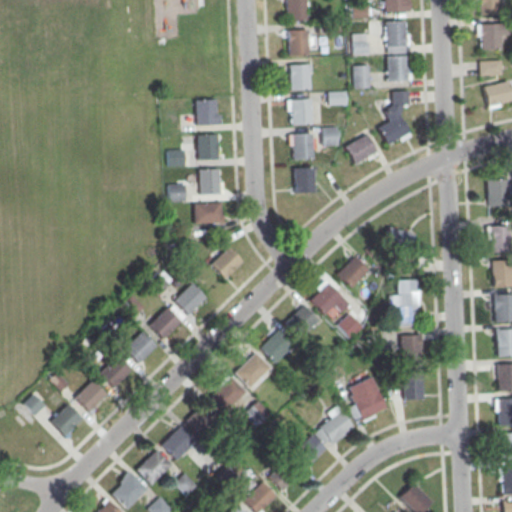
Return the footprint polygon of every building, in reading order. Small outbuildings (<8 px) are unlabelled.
[(284,0),(304,0),(305,21),(285,22),(284,0)] [(381,0),(408,0),(408,12),(382,13),(381,0)] [(477,0),(497,0),(498,14),(478,15),(477,0)] [(350,6),(366,5),(366,19),(350,20),(350,6)] [(383,23),(403,22),(404,46),(384,47),(383,23)] [(478,25),(507,24),(507,35),(498,35),(499,49),(479,50),(478,25)] [(285,31),(305,30),(306,55),(286,56),(285,31)] [(350,33),(366,33),(367,54),(351,55),(350,33)] [(384,57),(404,56),(405,81),(386,82),(384,57)] [(477,62),(499,61),(500,74),(478,75),(477,62)] [(351,66),(367,65),(368,89),(352,89),(351,66)] [(287,67),(307,66),(308,90),(288,91),(287,67)] [(481,85),(506,79),(510,99),(486,105),(481,85)] [(406,90),(387,90),(387,122),(380,122),(380,140),(403,140),(403,110),(406,110),(406,90)] [(344,104),(344,91),(325,91),(325,104),(344,104)] [(193,100),(213,99),(214,123),(194,124),(193,100)] [(288,101),(308,100),(309,125),(290,126),(288,101)] [(335,144),(335,126),(319,126),(319,144),(335,144)] [(195,133),(215,132),(216,157),(196,158),(195,133)] [(354,165),(375,152),(364,133),(343,146),(354,165)] [(290,136),(310,135),(311,159),(291,160),(290,136)] [(166,149),(182,148),(183,165),(166,166),(166,149)] [(196,168),(216,167),(217,191),(197,192),(196,168)] [(291,169),(311,169),(312,193),(293,194),(291,169)] [(507,178),(483,178),(483,205),(507,205),(507,178)] [(167,183),(183,183),(184,199),(167,200),(167,183)] [(192,222),(220,222),(220,202),(192,202),(192,222)] [(488,224),(506,224),(507,251),(488,251),(488,224)] [(410,229),(383,229),(383,251),(410,251),(410,229)] [(208,264),(227,245),(241,259),(222,278),(208,264)] [(335,272),(352,254),(367,269),(349,287),(335,272)] [(490,260),(509,259),(510,286),(491,286),(490,260)] [(145,281),(155,272),(167,283),(157,293),(145,281)] [(389,294),(389,326),(417,325),(416,279),(394,279),(395,294),(389,294)] [(172,300),(191,281),(205,295),(186,314),(172,300)] [(308,299),(325,281),(347,303),(339,311),(332,304),(323,314),(308,299)] [(492,294),(511,293),(511,299),(511,319),(493,320),(492,294)] [(120,304),(130,295),(142,306),(132,316),(120,304)] [(282,323),(300,304),(315,318),(296,337),(282,323)] [(147,325),(166,306),(180,320),(161,339),(147,325)] [(360,327),(346,313),(334,325),(348,339),(360,327)] [(98,330),(107,320),(118,331),(108,340),(98,330)] [(495,328),(511,327),(511,354),(495,355),(495,328)] [(258,347),(277,328),(291,342),(272,361),(258,347)] [(122,348),(141,330),(155,344),(136,363),(122,348)] [(418,333),(398,333),(398,357),(418,357),(418,333)] [(235,370),(253,351),(268,366),(249,384),(235,370)] [(98,373),(117,354),(131,368),(112,387),(98,373)] [(496,363),(511,362),(511,389),(496,389),(496,363)] [(47,379),(55,371),(67,383),(59,391),(47,379)] [(208,395),(228,375),(243,390),(223,410),(208,395)] [(348,410),(354,422),(384,408),(370,375),(345,387),(354,407),(348,410)] [(72,397),(90,378),(105,392),(86,411),(72,397)] [(401,378),(401,398),(421,398),(421,378),(401,378)] [(22,403),(31,393),(43,405),(33,414),(22,403)] [(496,398),(511,397),(511,422),(498,423),(496,398)] [(184,419),(203,400),(218,415),(199,434),(184,419)] [(47,422),(66,403),(80,417),(61,436),(47,422)] [(351,427),(336,405),(326,413),(330,418),(313,430),(324,446),(351,427)] [(159,444),(178,425),(192,439),(174,458),(159,444)] [(498,432),(511,431),(511,458),(498,458),(498,432)] [(291,452),(310,433),(324,448),(305,466),(291,452)] [(135,468),(154,449),(168,463),(149,482),(135,468)] [(266,476),(284,457),(299,472),(280,490),(266,476)] [(499,466),(511,465),(511,492),(500,493),(499,466)] [(172,482),(183,472),(195,485),(184,495),(172,482)] [(111,492),(130,473),(144,487),(125,506),(111,492)] [(254,511),(241,499),(260,481),(274,495),(256,511),(254,511)] [(414,511),(397,495),(411,481),(430,500),(418,511),(414,511)] [(149,511),(145,507),(157,496),(170,509),(167,511),(149,511)] [(92,511),(106,498),(119,511),(92,511)] [(502,511),(502,501),(511,501),(511,511),(502,511)]
